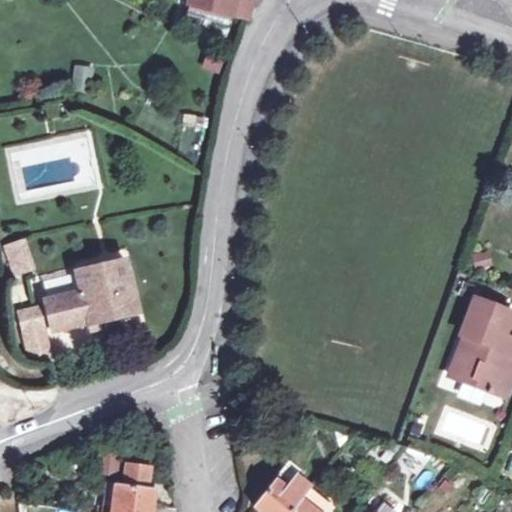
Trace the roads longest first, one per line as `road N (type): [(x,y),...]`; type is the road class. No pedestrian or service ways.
road 1 (residential): [(189,371),(232,126),(261,45)]
road 2 (residential): [(0,447),(189,371)]
road 3 (residential): [(204,511),(189,371)]
